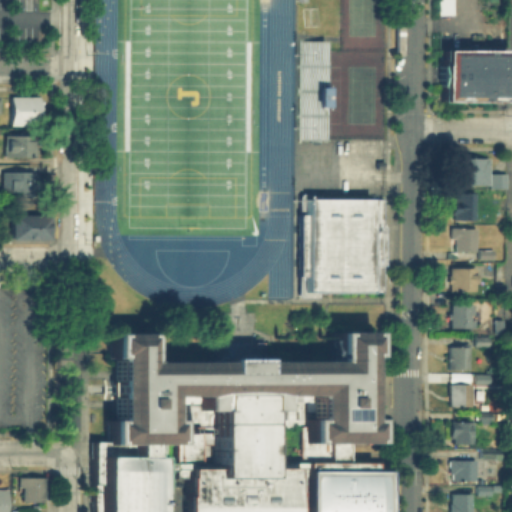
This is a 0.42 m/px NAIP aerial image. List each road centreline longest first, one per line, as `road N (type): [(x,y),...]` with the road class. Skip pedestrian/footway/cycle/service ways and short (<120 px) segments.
road 1 (residential): [(407,511),(410,0)]
road 2 (residential): [(71,264),(72,0)]
